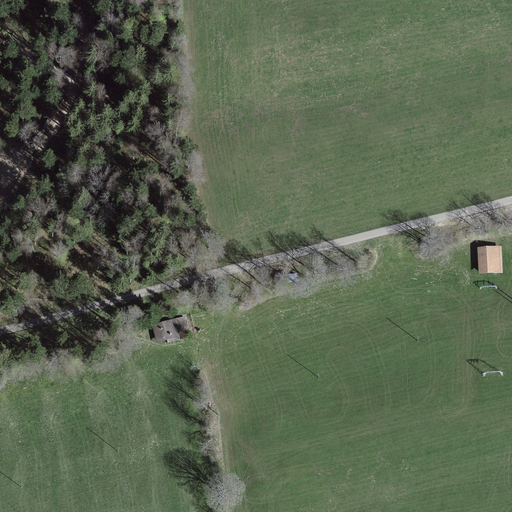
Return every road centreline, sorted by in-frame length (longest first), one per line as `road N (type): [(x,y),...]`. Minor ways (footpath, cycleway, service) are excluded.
road 1 (unclassified): [(0,332),(511,202)]
road 2 (track): [(98,0),(68,95),(0,197)]
